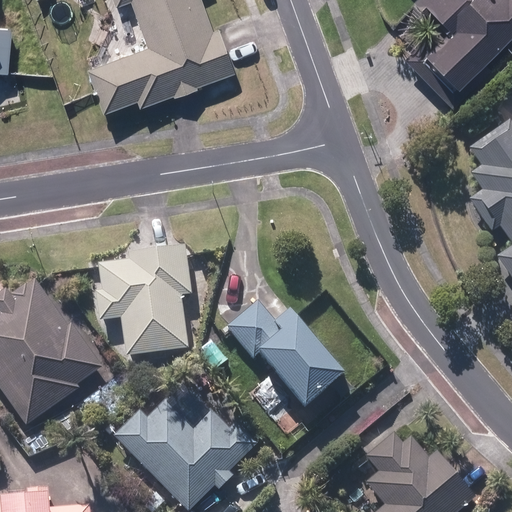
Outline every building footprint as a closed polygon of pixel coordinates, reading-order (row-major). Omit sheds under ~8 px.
[(86,71),(103,115),(137,102),(140,111),(174,99),(198,91),(198,89),(235,75),(218,31),(213,33),(201,0),(111,0),(115,8),(130,2),(147,49),(86,71)] [(404,60),(453,112),(474,91),(466,82),(511,38),(511,0),(417,0),(414,4),(428,19),(432,15),(441,25),(404,60)] [(0,73),(8,74),(11,31),(0,29),(0,73)] [(511,249),(497,260),(511,282),(511,127),(511,128),(508,124),(468,151),(481,170),(469,178),(481,193),(469,202),(491,233),(499,228),(511,246),(511,249)] [(122,320),(126,358),(188,351),(182,299),(190,298),(185,248),(128,255),(129,263),(99,266),(103,295),(96,296),(99,322),(122,320)] [(0,391),(27,428),(79,389),(78,388),(102,370),(71,326),(68,328),(33,281),(9,299),(5,293),(0,296),(0,391)] [(259,358),(303,409),(343,376),(289,312),(275,325),(258,304),(226,330),(253,362),(259,358)] [(113,439),(185,511),(189,511),(213,488),(219,493),(233,478),(229,475),(258,446),(236,425),(229,432),(210,413),(194,430),(165,403),(146,422),(138,414),(113,439)] [(453,511),(472,497),(435,454),(428,460),(409,438),(401,445),(392,435),(364,458),(377,473),(363,484),(383,507),(377,511),(453,511)] [(89,511),(89,507),(50,509),(48,490),(27,491),(27,499),(0,500),(0,511),(89,511)]
